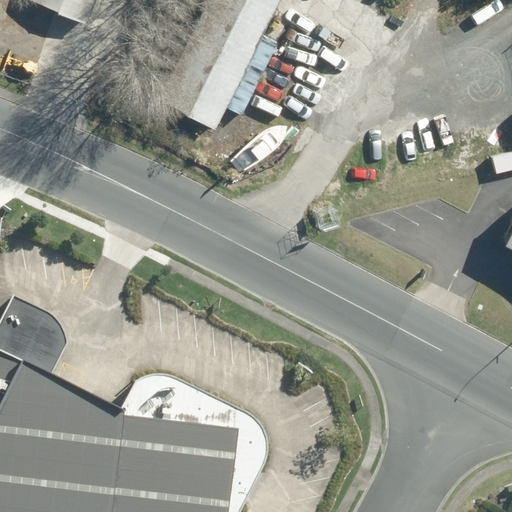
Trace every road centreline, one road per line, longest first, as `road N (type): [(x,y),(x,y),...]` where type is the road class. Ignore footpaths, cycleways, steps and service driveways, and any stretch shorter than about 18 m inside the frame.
road 1 (unclassified): [(0,127),(136,182),(477,362)]
road 2 (unclassified): [(389,511),(477,362)]
